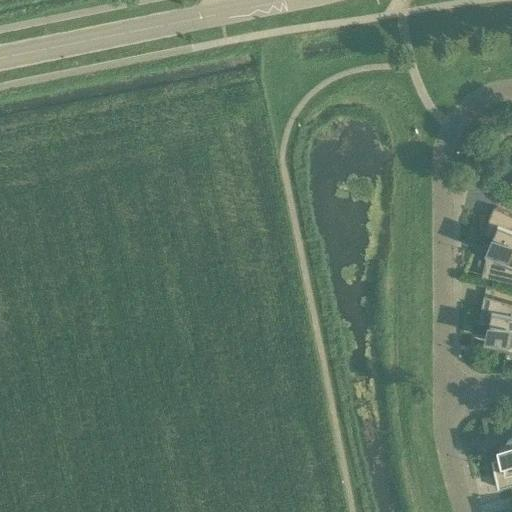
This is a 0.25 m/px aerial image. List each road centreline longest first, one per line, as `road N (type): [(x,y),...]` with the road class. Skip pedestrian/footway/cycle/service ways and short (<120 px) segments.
road 1 (residential): [(511,92),(465,109),(448,131),(439,170),(445,391)]
road 2 (secondary): [(0,58),(287,0)]
road 3 (residential): [(445,391),(463,511)]
